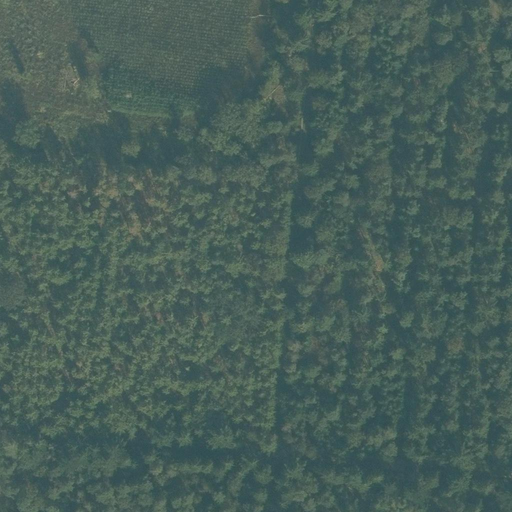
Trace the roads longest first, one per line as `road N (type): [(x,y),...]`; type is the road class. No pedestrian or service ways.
road 1 (track): [(511,208),(0,163)]
road 2 (track): [(306,0),(266,452)]
road 3 (track): [(266,452),(0,430)]
road 4 (track): [(511,477),(266,452)]
